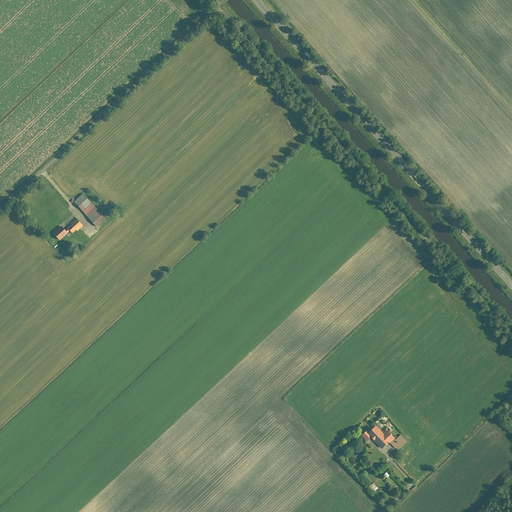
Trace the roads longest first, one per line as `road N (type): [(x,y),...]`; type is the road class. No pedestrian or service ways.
road 1 (tertiary): [(511,285),(259,0)]
road 2 (unclassified): [(0,213),(225,0)]
